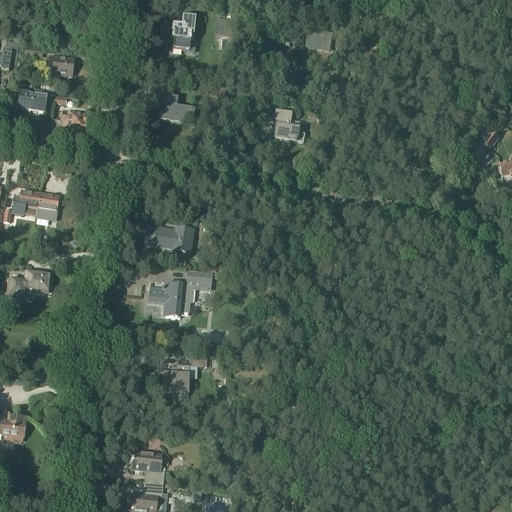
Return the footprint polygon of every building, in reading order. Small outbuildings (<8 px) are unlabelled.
[(194,22),(182,20),(181,29),(172,28),(172,29),(171,43),(173,44),(173,50),(181,51),(181,53),(188,54),(189,44),(191,45),(194,22)] [(236,23),(216,21),(214,38),(234,41),(236,23)] [(308,33),(305,50),(329,55),(332,38),(308,33)] [(0,72),(8,74),(9,67),(15,69),(19,46),(6,44),(5,51),(3,51),(1,58),(0,57),(0,72)] [(41,59),(41,52),(24,50),(24,57),(41,59)] [(71,79),(73,62),(49,60),(47,76),(71,79)] [(12,91),(18,92),(19,87),(20,80),(14,79),(12,91)] [(33,93),(30,113),(43,115),(45,100),(47,101),(47,96),(54,97),(55,86),(49,85),(48,95),(33,93)] [(217,117),(227,118),(230,93),(219,92),(217,117)] [(17,111),(30,113),(32,98),(19,96),(17,111)] [(54,103),(54,107),(57,107),(66,108),(67,101),(58,100),(55,99),(54,103)] [(159,102),(158,103),(156,110),(161,111),(159,122),(190,127),(192,113),(174,110),(176,101),(163,99),(163,102),(159,102)] [(276,113),(273,129),(276,130),(274,142),(295,146),(295,144),(303,146),(305,137),(299,136),(300,131),(290,129),(293,116),(292,116),(292,112),(283,111),(282,115),(276,113)] [(61,121),(60,124),(85,127),(86,118),(69,116),(69,119),(61,118),(61,121)] [(60,124),(60,130),(67,131),(66,134),(84,137),(85,127),(60,124)] [(492,136),(483,148),(490,153),(499,141),(492,136)] [(511,164),(499,167),(501,178),(507,178),(510,177),(511,181),(511,164)] [(37,212),(39,197),(20,194),(18,209),(37,212)] [(39,197),(37,212),(35,221),(48,223),(50,214),(56,215),(58,200),(39,197)] [(9,226),(11,214),(5,213),(3,225),(9,226)] [(144,247),(153,249),(171,252),(171,254),(189,257),(193,233),(175,230),(174,234),(147,229),(144,247)] [(20,266),(21,259),(8,257),(8,265),(20,266)] [(212,277),(189,273),(189,274),(187,274),(185,286),(186,286),(186,288),(181,287),(168,286),(167,292),(149,290),(148,301),(167,303),(165,319),(164,319),(180,321),(180,315),(188,316),(189,306),(192,306),(193,293),(210,294),(212,277)] [(9,288),(8,300),(23,302),(23,294),(37,296),(44,296),(47,297),(47,295),(48,292),(51,293),(51,292),(52,285),(49,285),(49,278),(26,275),(25,278),(25,284),(10,283),(9,288)] [(206,369),(206,360),(206,359),(191,357),(190,368),(176,368),(175,376),(168,376),(168,373),(154,373),(154,390),(162,390),(162,397),(188,397),(189,369),(206,369)] [(8,424),(5,424),(6,413),(0,412),(0,437),(8,438),(8,443),(16,444),(16,439),(22,440),(24,426),(22,426),(23,420),(9,418),(8,424)] [(146,486),(162,488),(164,475),(159,475),(161,458),(132,455),(131,463),(132,463),(131,472),(147,474),(146,486)] [(238,478),(229,476),(228,485),(237,486),(238,478)] [(125,511),(165,511),(167,497),(161,497),(162,488),(146,486),(145,498),(128,497),(127,506),(126,506),(125,511)]
